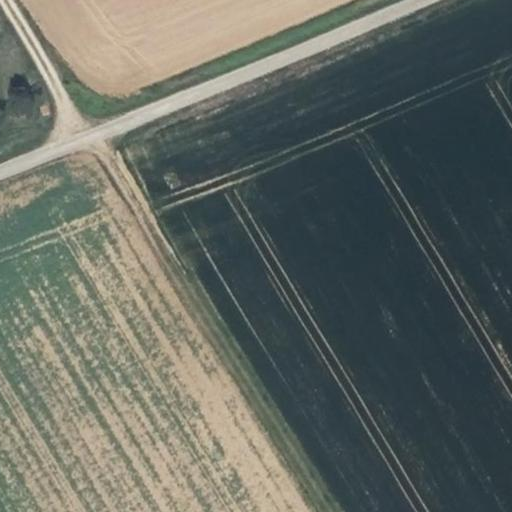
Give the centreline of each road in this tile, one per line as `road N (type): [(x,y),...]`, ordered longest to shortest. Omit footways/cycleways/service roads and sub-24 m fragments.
road 1 (unclassified): [(0,170),(424,0)]
road 2 (track): [(96,133),(332,511)]
road 3 (track): [(5,0),(59,96),(74,141)]
